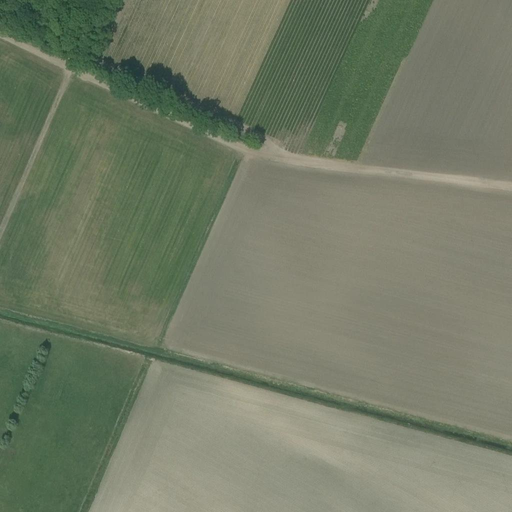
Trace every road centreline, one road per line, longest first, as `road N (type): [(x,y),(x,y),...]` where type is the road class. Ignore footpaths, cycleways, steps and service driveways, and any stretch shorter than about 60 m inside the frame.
road 1 (track): [(0,41),(279,170),(511,192)]
road 2 (track): [(0,222),(64,73)]
